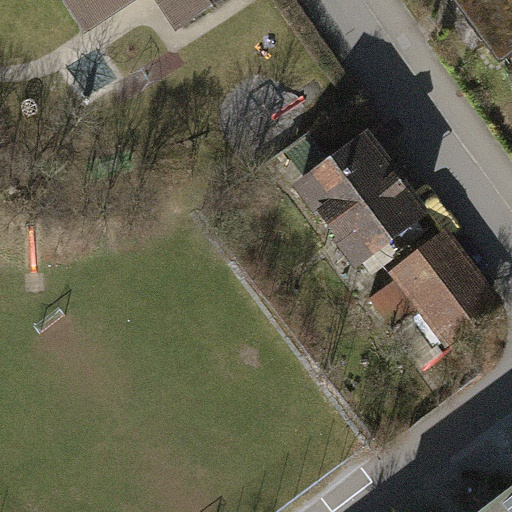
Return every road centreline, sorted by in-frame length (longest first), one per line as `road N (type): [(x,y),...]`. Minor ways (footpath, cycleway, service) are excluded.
road 1 (residential): [(511,257),(338,0)]
road 2 (residential): [(357,511),(511,396)]
